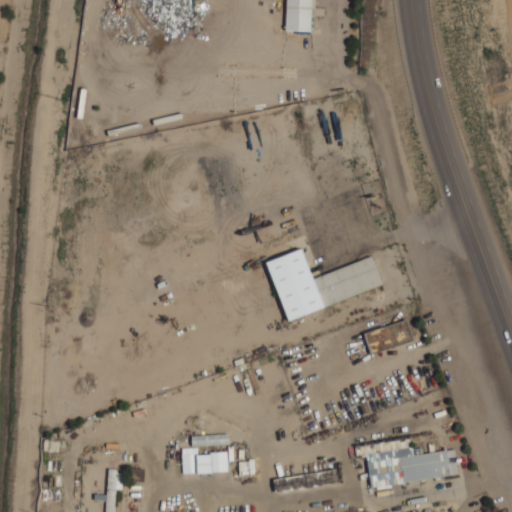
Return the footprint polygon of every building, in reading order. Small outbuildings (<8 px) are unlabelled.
[(286,0),(286,31),(312,31),(312,0),(286,0)] [(301,248),(266,263),(290,323),(383,285),(371,255),(314,278),(301,248)] [(371,353),(412,340),(406,319),(364,332),(371,353)] [(229,444),(229,434),(193,435),(193,445),(229,444)] [(182,448),(183,473),(228,472),(227,452),(198,453),(197,447),(182,448)] [(273,471),(275,490),(339,483),(337,463),(273,471)] [(123,470),(108,470),(106,511),(114,511),(116,489),(122,489),(123,470)]
